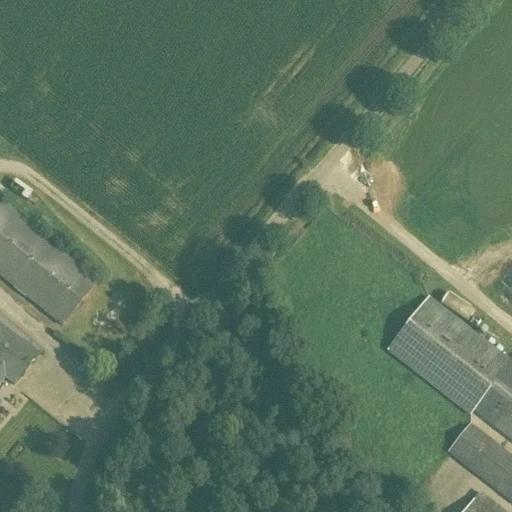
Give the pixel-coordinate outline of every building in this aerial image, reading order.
[(0,279),(63,328),(99,282),(0,203),(0,279)] [(511,365),(428,300),(386,353),(469,417),(472,413),(511,444),(511,365)] [(15,388),(43,352),(0,317),(0,385),(4,380),(15,388)] [(511,505),(511,459),(470,426),(447,455),(511,505)] [(473,502),(464,511),(501,511),(489,503),(483,510),(473,502)]
